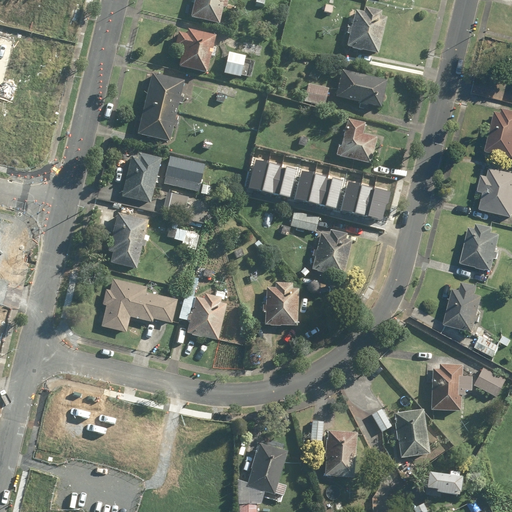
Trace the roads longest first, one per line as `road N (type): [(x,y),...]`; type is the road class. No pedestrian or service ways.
road 1 (residential): [(30,353),(227,394),(273,391),(341,358),(388,308),(402,271),(468,0)]
road 2 (residential): [(116,0),(64,206)]
road 3 (residential): [(64,206),(30,353)]
road 4 (residential): [(30,353),(0,478)]
